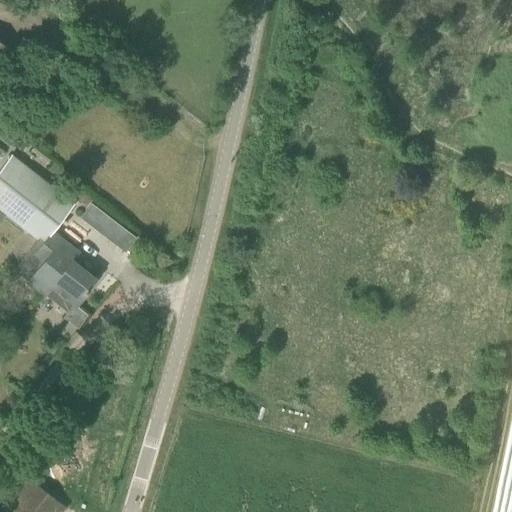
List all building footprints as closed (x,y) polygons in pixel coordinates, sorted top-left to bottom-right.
[(0,63),(11,50),(0,41),(0,63)] [(73,203),(55,189),(11,154),(0,168),(0,210),(37,240),(41,243),(51,231),(73,203)] [(114,244),(125,252),(136,238),(126,230),(114,244)] [(41,243),(37,240),(14,270),(54,301),(60,293),(76,305),(89,288),(87,287),(94,278),(72,260),(78,252),(51,231),(41,243)] [(61,511),(65,508),(29,477),(0,511),(61,511)]
